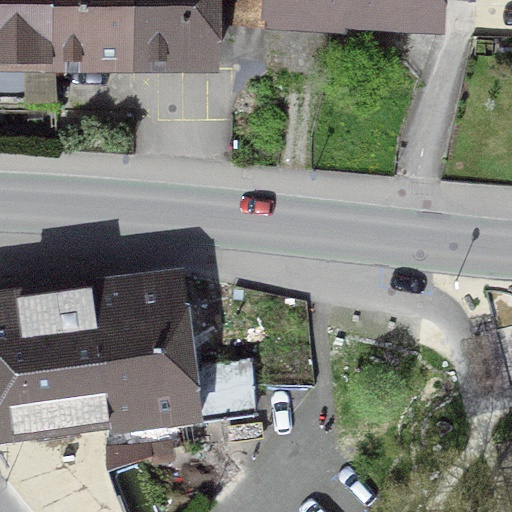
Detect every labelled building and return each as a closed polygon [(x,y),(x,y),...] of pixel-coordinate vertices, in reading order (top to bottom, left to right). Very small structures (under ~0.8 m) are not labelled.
[(0,0),(0,54),(56,54),(54,0),(0,0)] [(131,0),(54,0),(56,54),(133,54),(131,0)] [(217,0),(131,0),(133,54),(218,53),(217,0)] [(437,0),(227,0),(226,18),(273,22),(275,0),(343,0),(343,12),(436,19),(437,0)] [(90,283),(104,414),(167,407),(168,420),(259,410),(253,358),(196,365),(186,273),(90,283)] [(0,425),(104,414),(90,283),(0,293),(0,425)]
